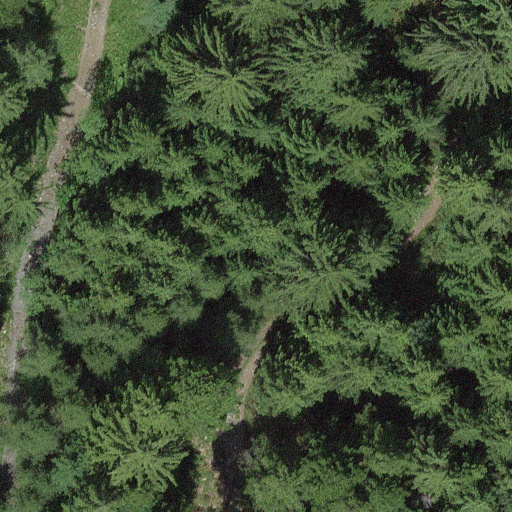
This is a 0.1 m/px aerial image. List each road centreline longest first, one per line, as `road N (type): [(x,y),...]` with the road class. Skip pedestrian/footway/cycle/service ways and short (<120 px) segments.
road 1 (track): [(245,511),(245,361),(431,218),(511,42)]
road 2 (track): [(83,0),(18,264),(0,457)]
